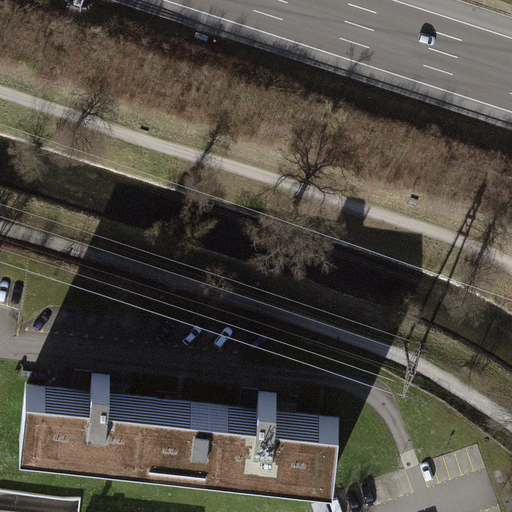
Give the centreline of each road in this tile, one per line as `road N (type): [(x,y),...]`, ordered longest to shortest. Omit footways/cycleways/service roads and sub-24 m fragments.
road 1 (track): [(511,428),(427,371),(359,340),(0,225)]
road 2 (track): [(511,267),(446,235),(0,91)]
road 3 (motorway): [(279,0),(511,74)]
